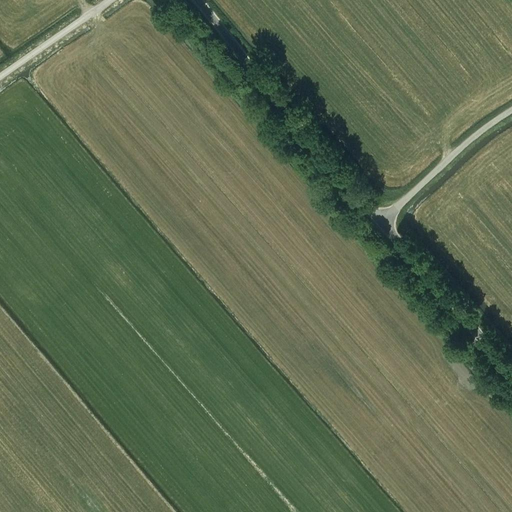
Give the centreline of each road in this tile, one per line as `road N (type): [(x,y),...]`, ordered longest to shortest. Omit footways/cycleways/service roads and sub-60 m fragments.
road 1 (unclassified): [(378,225),(188,0)]
road 2 (unclassified): [(511,380),(378,225)]
road 3 (unclassified): [(378,225),(511,111)]
road 4 (unclassified): [(0,83),(113,0)]
